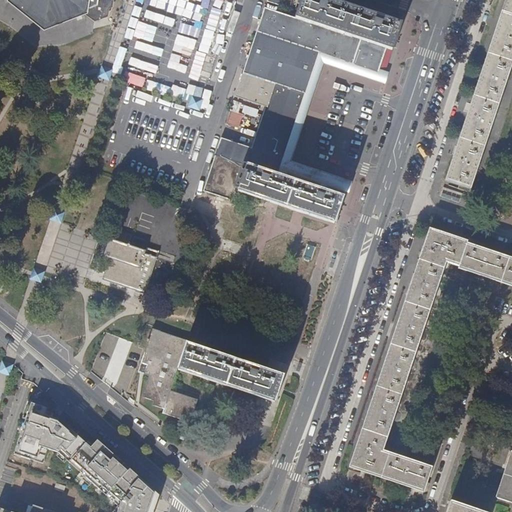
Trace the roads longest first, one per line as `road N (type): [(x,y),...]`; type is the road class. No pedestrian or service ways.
road 1 (secondary): [(384,190),(272,511)]
road 2 (residential): [(228,511),(0,319)]
road 3 (residential): [(0,330),(197,511)]
road 4 (secondary): [(444,12),(384,190)]
road 5 (residential): [(384,190),(509,233)]
